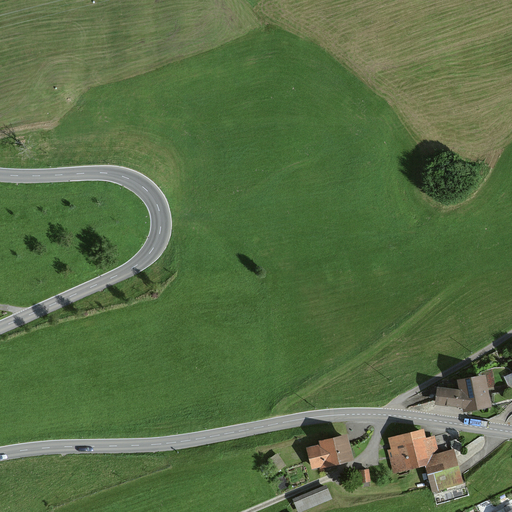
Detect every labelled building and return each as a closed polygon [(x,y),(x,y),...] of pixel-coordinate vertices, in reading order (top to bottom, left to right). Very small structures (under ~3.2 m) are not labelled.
[(436,406),(464,407),(465,410),(490,406),(485,376),(459,381),(461,390),(437,389),(436,406)] [(421,432),(389,439),(397,471),(427,464),(433,491),(463,484),(455,450),(437,455),(432,438),(423,440),(421,432)] [(352,459),(346,435),(321,441),(322,446),(310,449),(315,468),(352,459)] [(269,463),(275,473),(289,465),(284,455),(269,463)] [(361,472),(362,484),(371,483),(370,471),(361,472)] [(293,500),(297,511),(303,511),(332,501),(327,487),(293,500)]
